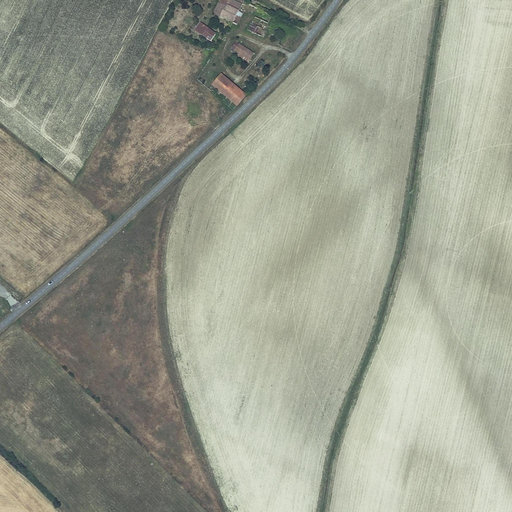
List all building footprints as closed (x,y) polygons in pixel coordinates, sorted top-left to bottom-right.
[(231,0),(219,0),(219,2),(238,11),(241,5),(231,0)] [(219,2),(213,14),(232,23),(233,20),(238,11),(219,2)] [(200,23),(195,30),(210,41),(215,35),(200,23)] [(248,30),(256,34),(259,28),(252,24),(248,30)] [(235,43),(232,48),(240,53),(238,55),(248,61),(252,53),(237,43),(237,44),(235,43)] [(222,94),(220,92),(229,82),(221,75),(212,85),(218,90),(216,93),(220,96),(222,94)] [(229,82),(220,92),(222,94),(236,106),(245,96),(229,82)]
